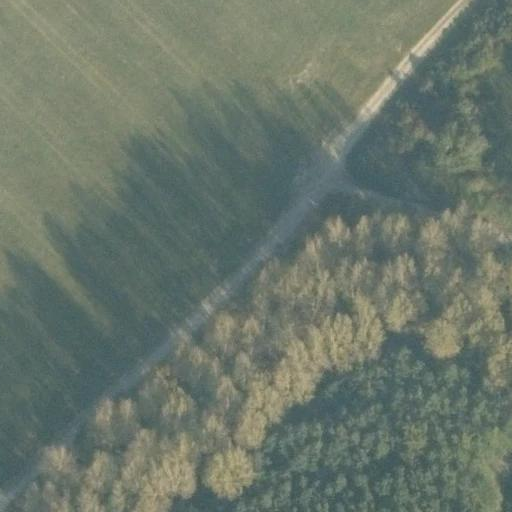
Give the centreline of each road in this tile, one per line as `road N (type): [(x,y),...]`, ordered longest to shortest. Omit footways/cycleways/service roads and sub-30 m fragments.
road 1 (track): [(0,495),(325,182),(473,0)]
road 2 (track): [(31,0),(325,182),(511,239)]
